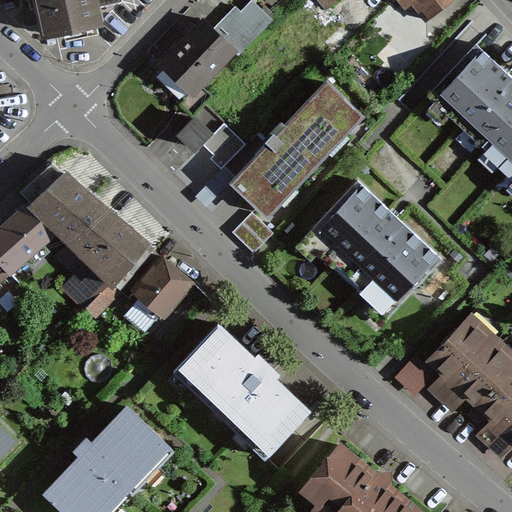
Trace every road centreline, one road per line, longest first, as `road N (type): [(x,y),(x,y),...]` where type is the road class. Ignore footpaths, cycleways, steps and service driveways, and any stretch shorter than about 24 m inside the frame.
road 1 (residential): [(84,97),(241,275),(508,511)]
road 2 (residential): [(84,97),(177,0)]
